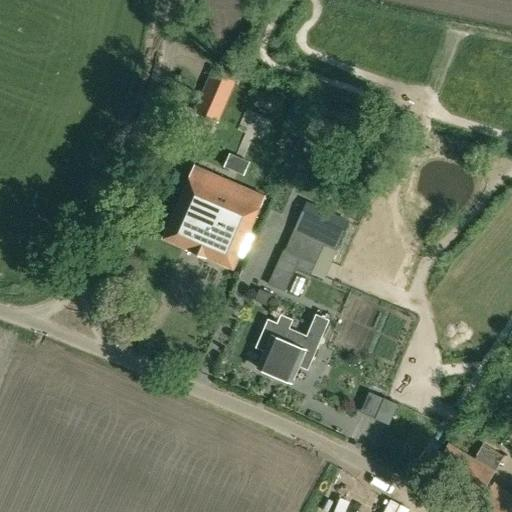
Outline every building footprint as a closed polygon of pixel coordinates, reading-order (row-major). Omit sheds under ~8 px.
[(201,94),(193,112),(218,123),(226,105),(201,94)] [(173,139),(190,147),(196,132),(180,125),(173,139)] [(230,154),(224,167),(244,175),(249,161),(230,154)] [(163,238),(233,268),(264,196),(195,166),(163,238)] [(358,175),(352,188),(368,196),(374,183),(358,175)] [(306,203),(294,229),(338,249),(339,246),(344,233),(349,221),(322,210),(306,203)] [(285,250),(269,284),(285,291),(296,268),(310,275),(310,274),(315,264),(285,250)] [(297,276),(290,293),(298,296),(305,280),(297,276)] [(290,327),(293,319),(280,313),(277,321),(268,317),(255,347),(265,351),(258,367),(292,382),(299,366),(308,370),(329,319),(315,313),(306,334),(290,327)] [(385,398),(376,419),(389,425),(398,404),(385,398)] [(431,476),(475,503),(495,471),(451,444),(431,476)] [(484,444),(476,455),(496,467),(503,455),(484,444)] [(511,511),(511,495),(500,511),(511,511)]
